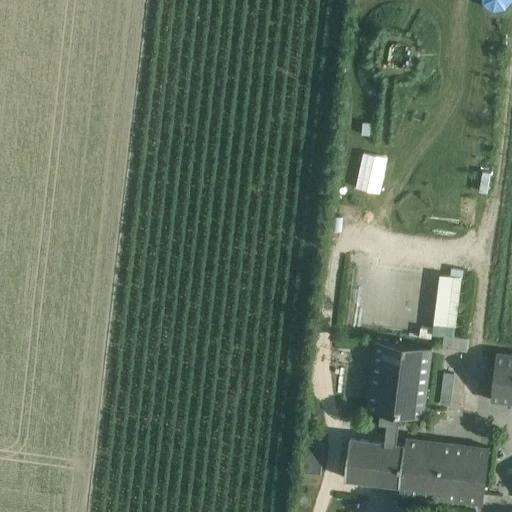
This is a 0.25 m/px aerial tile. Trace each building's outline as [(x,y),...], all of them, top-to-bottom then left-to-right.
[(380,252),(381,241),(358,239),(358,251),(380,252)] [(349,438),(345,478),(400,485),(400,491),(476,502),(482,503),(483,498),(488,447),(406,436),(405,446),(397,445),(396,445),(400,415),(401,415),(425,418),(432,348),(376,341),(369,411),(382,412),(380,422),(388,423),(385,443),(349,438)] [(511,353),(497,352),(491,400),(511,401),(511,353)] [(305,415),(303,434),(315,436),(317,416),(305,415)] [(310,445),(306,465),(321,468),(324,449),(310,445)] [(297,485),(295,509),(302,510),(303,502),(312,503),(312,495),(308,495),(309,494),(312,494),(313,486),(309,486),(297,485)]
